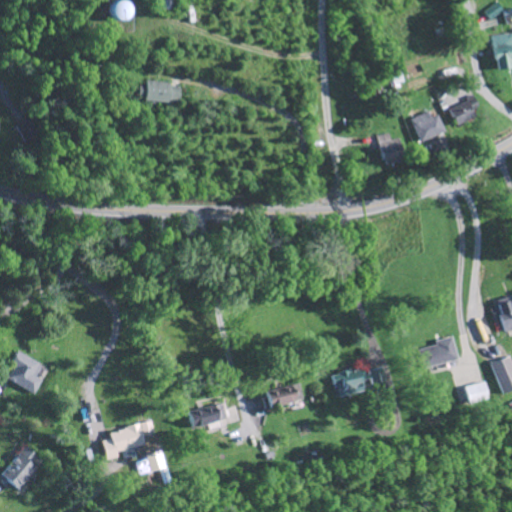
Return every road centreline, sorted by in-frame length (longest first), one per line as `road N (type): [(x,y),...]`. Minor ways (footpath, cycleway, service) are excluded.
road 1 (secondary): [(0,189),(102,209),(307,215),(415,193),(511,144)]
road 2 (residential): [(348,211),(332,142),(321,0)]
road 3 (residential): [(0,313),(55,287),(61,265),(57,244),(0,206)]
